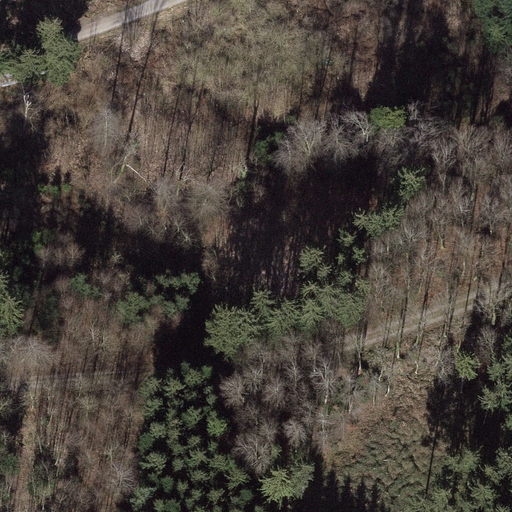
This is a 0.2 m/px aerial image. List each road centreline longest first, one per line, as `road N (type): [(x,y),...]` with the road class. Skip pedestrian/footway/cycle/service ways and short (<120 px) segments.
road 1 (track): [(0,383),(292,359),(511,290)]
road 2 (track): [(0,60),(175,0)]
